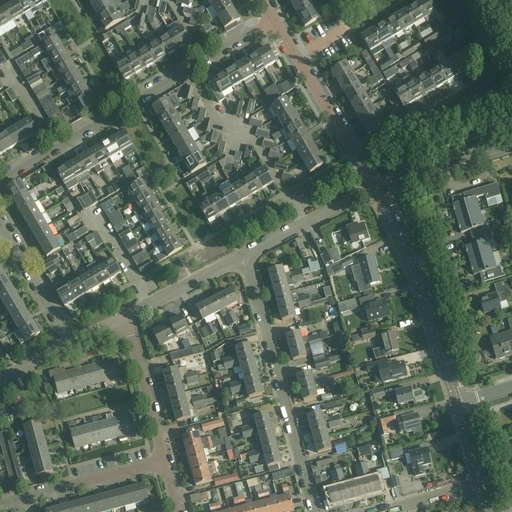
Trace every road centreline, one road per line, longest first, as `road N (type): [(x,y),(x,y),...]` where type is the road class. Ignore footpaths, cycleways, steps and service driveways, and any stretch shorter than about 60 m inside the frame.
road 1 (residential): [(0,182),(275,20)]
road 2 (residential): [(313,511),(244,253)]
road 3 (tertiary): [(456,402),(418,283),(375,190)]
road 4 (residential): [(0,504),(163,462)]
road 5 (residential): [(163,462),(125,315)]
road 6 (tertiary): [(375,190),(301,59)]
road 7 (residential): [(244,253),(375,190)]
road 8 (residential): [(375,190),(511,145)]
road 9 (residential): [(125,315),(244,253)]
road 10 (residential): [(70,342),(4,231)]
